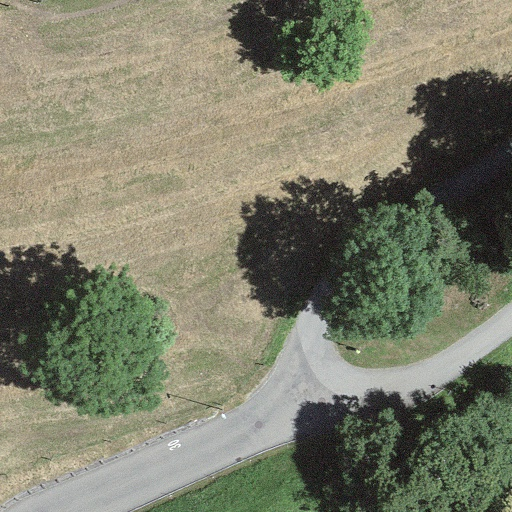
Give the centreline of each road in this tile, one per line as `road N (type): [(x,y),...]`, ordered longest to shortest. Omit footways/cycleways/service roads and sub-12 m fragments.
road 1 (residential): [(271,407),(380,222),(511,143)]
road 2 (residential): [(271,407),(415,384),(511,317)]
road 3 (residential): [(52,511),(271,407)]
